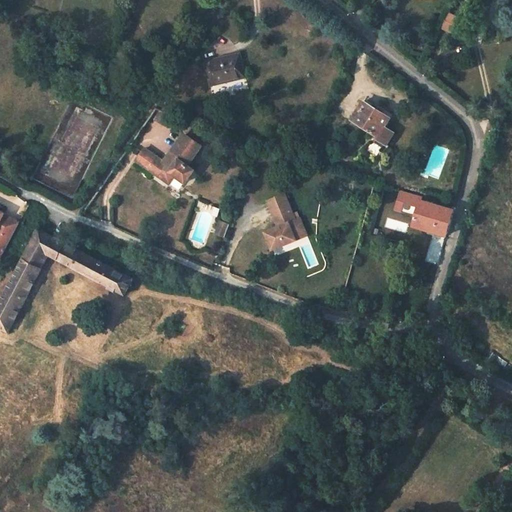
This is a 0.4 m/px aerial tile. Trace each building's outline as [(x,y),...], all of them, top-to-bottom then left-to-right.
[(461,21),(448,13),(441,27),(455,34),(461,21)] [(211,87),(246,78),(240,54),(205,63),(211,87)] [(387,129),(395,117),(389,113),(387,116),(363,101),(352,121),(378,137),(376,140),(386,145),(394,133),(387,129)] [(162,111),(172,114),(175,108),(167,105),(162,111)] [(186,135),(165,163),(145,149),(137,162),(170,184),(176,176),(185,183),(194,171),(188,166),(202,146),(186,135)] [(284,193),(268,201),(280,227),(268,233),(276,249),(298,238),(295,231),(306,225),(301,217),(296,219),(284,193)] [(396,211),(417,216),(422,201),(422,199),(401,193),(396,211)] [(453,210),(422,201),(417,216),(414,227),(446,236),(453,210)] [(0,211),(0,259),(0,260),(20,223),(4,215),(5,214),(0,211)] [(306,225),(295,231),(298,238),(309,233),(306,225)] [(0,327),(9,332),(49,254),(124,294),(133,279),(68,244),(69,243),(56,236),(55,237),(39,228),(31,243),(26,241),(22,249),(27,250),(0,302),(0,327)]
